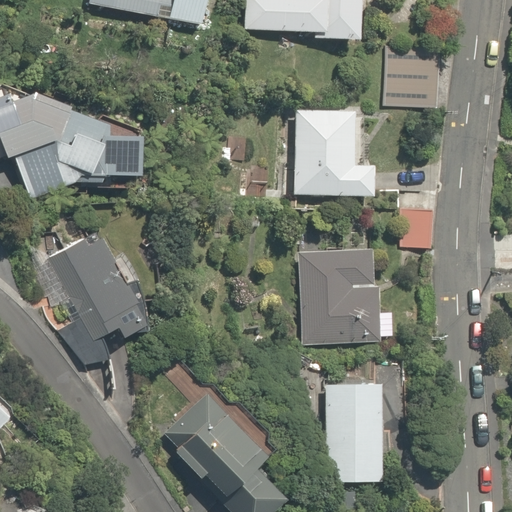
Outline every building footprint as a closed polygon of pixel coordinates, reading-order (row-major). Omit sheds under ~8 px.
[(209,37),(217,0),(90,0),(88,10),(209,37)] [(310,46),(372,51),(376,0),(245,0),(243,30),(311,35),(310,46)] [(439,45),(379,44),(378,112),(438,113),(439,45)] [(147,193),(150,148),(47,100),(0,114),(0,160),(4,159),(7,169),(17,166),(30,209),(97,189),(147,193)] [(288,196),(380,200),(381,175),(359,174),(362,113),(292,110),(288,196)] [(433,212),(390,209),(388,246),(430,249),(433,212)] [(133,288),(99,227),(45,256),(80,320),(58,332),(83,378),(117,360),(113,352),(162,325),(140,284),(133,288)] [(380,315),(381,256),(296,254),(294,344),(398,347),(398,316),(380,315)] [(307,444),(305,486),(385,490),(390,386),(324,382),(321,445),(307,444)] [(209,491),(227,511),(287,511),(292,508),(269,481),(277,473),(208,393),(161,434),(179,455),(174,460),(204,495),(209,491)] [(0,474),(0,441),(19,425),(0,402),(0,482),(4,479),(0,474)]
